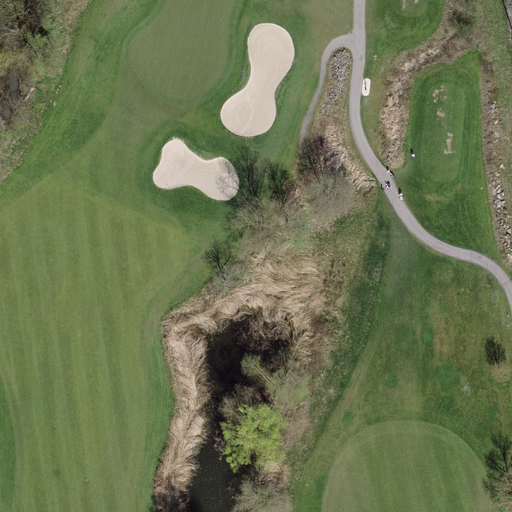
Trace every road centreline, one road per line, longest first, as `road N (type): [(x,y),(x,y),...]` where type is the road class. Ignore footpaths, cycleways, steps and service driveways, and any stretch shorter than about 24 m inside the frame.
road 1 (track): [(335,26),(331,89),(339,130),(364,170),(410,227),(496,269),(511,305)]
road 2 (track): [(332,0),(335,26),(306,35),(271,178)]
